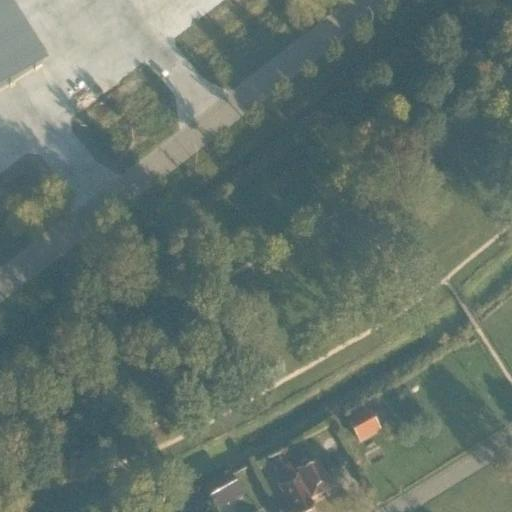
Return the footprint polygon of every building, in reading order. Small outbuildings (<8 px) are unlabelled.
[(0,2),(0,92),(41,67),(0,2)] [(376,401),(372,404),(376,410),(380,407),(376,401)] [(360,446),(381,434),(369,413),(348,425),(360,446)] [(331,491),(316,463),(296,473),(312,501),(331,491)] [(218,511),(241,498),(229,477),(202,493),(212,511),(218,511)] [(313,511),(296,480),(279,489),(290,510),(286,511),(313,511)] [(511,511),(511,505),(508,498),(479,511),(511,511)]
